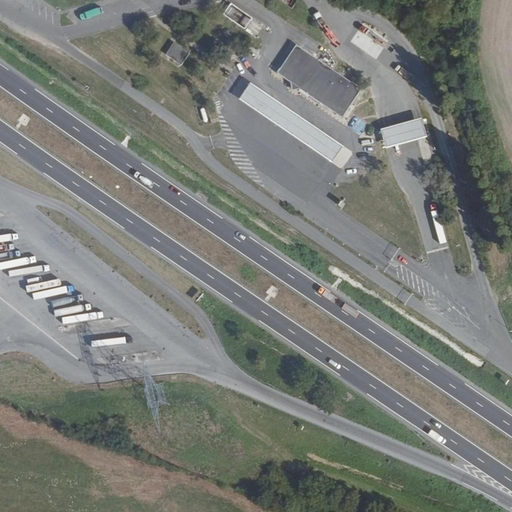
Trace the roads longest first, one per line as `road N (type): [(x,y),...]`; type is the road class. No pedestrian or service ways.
road 1 (motorway): [(511,430),(0,76)]
road 2 (motorway): [(0,134),(511,482)]
road 3 (motorway): [(229,376),(441,464),(511,503)]
road 4 (track): [(229,376),(233,408),(307,467),(436,511)]
